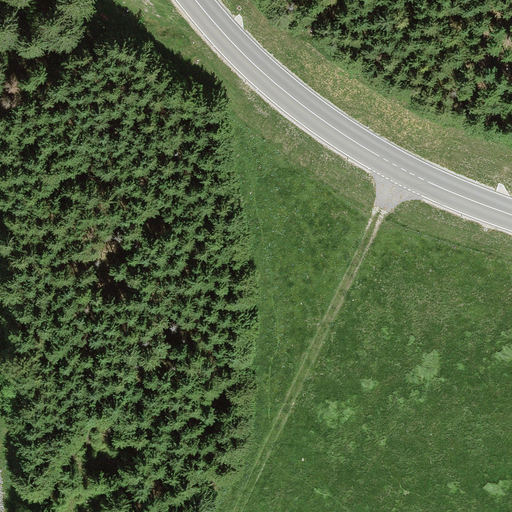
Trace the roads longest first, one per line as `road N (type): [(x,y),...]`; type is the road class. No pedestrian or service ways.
road 1 (secondary): [(196,0),(337,130),(441,186),(511,213)]
road 2 (track): [(235,511),(400,166)]
